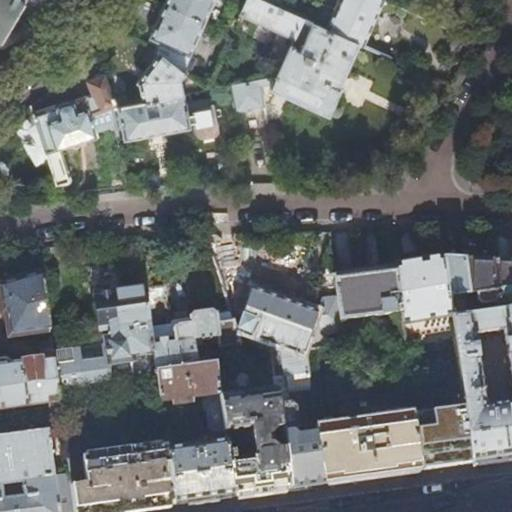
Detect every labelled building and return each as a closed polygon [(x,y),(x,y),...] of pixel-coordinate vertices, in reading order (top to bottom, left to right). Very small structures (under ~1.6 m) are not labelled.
[(28,0),(0,0),(0,41),(2,42),(28,0)] [(165,0),(164,4),(204,22),(213,0),(165,0)] [(294,36),(302,18),(278,7),(262,0),(245,0),(240,13),(294,36)] [(338,0),(326,28),(358,43),(362,44),(372,22),(381,0),(338,0)] [(189,55),(204,22),(164,4),(158,17),(149,37),(162,43),(158,52),(184,72),(188,75),(195,58),(189,55)] [(326,28),(313,22),(300,50),(289,45),(289,46),(284,57),(275,74),(267,76),(229,83),(240,141),(268,136),(260,85),(270,83),(268,87),(316,108),(329,113),(340,87),(339,86),(345,72),(358,43),(326,28)] [(284,57),(289,46),(282,44),(277,43),(273,52),(284,57)] [(184,72),(158,52),(144,69),(136,80),(138,82),(141,100),(181,92),(179,78),(184,72)] [(264,71),(267,76),(275,74),(284,57),(273,52),(264,71)] [(117,105),(118,105),(103,72),(86,80),(96,105),(86,107),(82,96),(70,100),(68,100),(63,101),(31,113),(32,116),(47,159),(55,184),(68,179),(57,146),(94,134),(93,130),(115,128),(110,106),(117,105)] [(181,92),(141,100),(118,105),(117,105),(123,138),(187,125),(181,92)] [(27,164),(47,159),(32,116),(21,124),(6,134),(27,164)] [(417,262),(394,265),(400,313),(403,334),(429,331),(427,319),(450,315),(442,258),(417,262)] [(511,261),(476,260),(442,258),(450,315),(511,307),(511,261)] [(342,320),(400,313),(394,265),(364,269),(336,272),(342,320)] [(5,313),(9,337),(49,331),(40,271),(21,279),(0,286),(0,306),(1,314),(5,313)] [(283,369),(272,371),(272,373),(272,377),(308,372),(305,349),(303,349),(317,312),(251,288),(248,273),(241,275),(227,278),(235,305),(243,308),(236,329),(280,345),(283,369)] [(103,347),(52,354),(57,388),(108,381),(105,363),(128,359),(128,357),(139,355),(141,367),(127,369),(128,378),(156,374),(155,370),(149,326),(144,289),(105,294),(92,296),(97,329),(102,329),(104,341),(102,341),(103,347)] [(511,457),(511,307),(450,315),(459,378),(470,463),(503,459),(511,457)] [(171,323),(149,326),(155,370),(196,364),(194,348),(198,347),(201,344),(201,339),(215,337),(216,347),(219,346),(221,361),(243,358),(229,310),(214,312),(210,309),(193,312),(189,316),(180,318),(173,319),(171,321),(171,323)] [(396,352),(401,388),(410,387),(405,350),(396,352)] [(41,364),(21,367),(26,406),(59,401),(57,388),(52,354),(52,352),(40,354),(41,364)] [(264,374),(272,373),(272,371),(269,355),(259,356),(261,369),(263,368),(264,374)] [(0,409),(26,406),(21,367),(20,364),(9,365),(4,362),(0,362),(0,409)] [(214,362),(196,364),(155,370),(156,374),(159,401),(172,399),(173,405),(192,402),(191,396),(202,395),(204,409),(208,409),(210,428),(215,431),(224,430),(219,397),(215,370),(214,362)] [(308,372),(272,377),(273,381),(288,489),(302,487),(323,484),(316,432),(304,434),(304,437),(289,439),(289,434),(294,433),(298,427),(295,405),(289,402),(288,392),(305,390),(306,396),(311,395),(308,372)] [(470,463),(459,378),(433,381),(437,406),(413,410),(420,470),(446,467),(470,463)] [(268,389),(219,397),(224,430),(224,431),(249,427),(254,457),(233,460),(232,452),(233,452),(232,445),(226,446),(233,496),(260,493),(288,489),(273,381),(267,382),(268,389)] [(315,424),(316,432),(323,484),(338,482),(372,477),(400,473),(420,470),(413,410),(315,424)] [(0,511),(73,511),(67,459),(51,461),(47,431),(0,437),(0,511)] [(179,447),(166,449),(173,505),(205,500),(233,496),(226,446),(225,441),(191,445),(191,441),(178,442),(179,447)] [(165,445),(67,459),(73,511),(121,511),(125,511),(173,505),(166,449),(165,445)]
